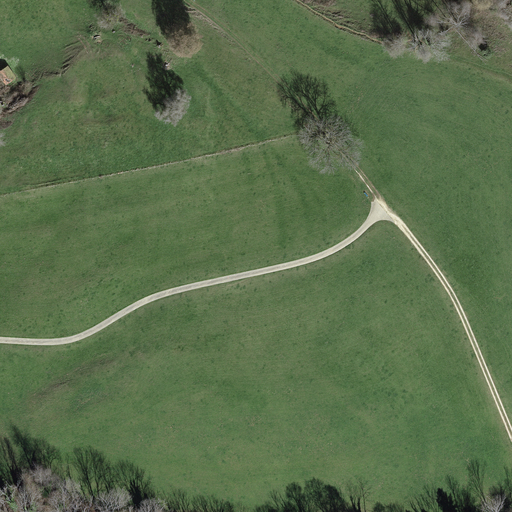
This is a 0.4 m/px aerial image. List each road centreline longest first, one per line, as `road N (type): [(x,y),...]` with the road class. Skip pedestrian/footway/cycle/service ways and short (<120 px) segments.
road 1 (track): [(382,204),(324,252),(153,296),(76,337),(0,339)]
road 2 (track): [(382,204),(260,61),(186,0)]
road 3 (track): [(511,437),(458,307),(382,204)]
